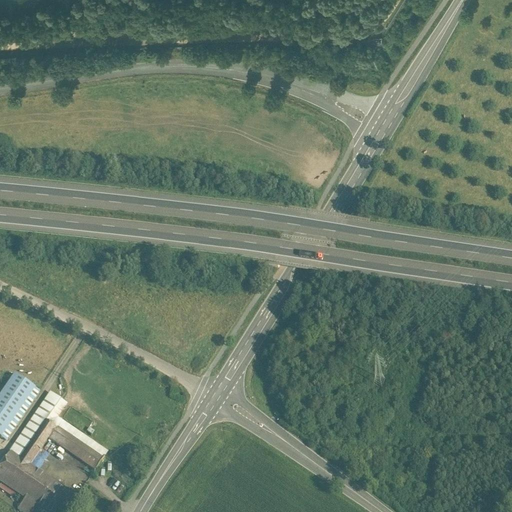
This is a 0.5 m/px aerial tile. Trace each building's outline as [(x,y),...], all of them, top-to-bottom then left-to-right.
[(345,217),(312,213),(303,229),(287,253),(278,268),(310,272),(320,257),(336,233),(345,217)] [(15,375),(0,396),(0,437),(6,441),(34,400),(29,397),(35,389),(15,375)] [(40,392),(35,389),(29,397),(34,400),(40,392)] [(50,394),(0,467),(0,482),(25,500),(18,510),(21,511),(33,511),(54,483),(29,466),(19,459),(45,422),(60,400),(50,394)] [(106,453),(56,419),(66,404),(60,400),(45,422),(55,429),(83,448),(88,451),(102,461),(105,457),(104,457),(106,453)] [(45,422),(19,459),(29,466),(48,439),(55,429),(45,422)] [(83,448),(55,429),(48,439),(76,458),(83,448)] [(83,448),(76,458),(81,461),(88,451),(83,448)] [(102,461),(88,451),(81,461),(95,471),(102,461)] [(66,511),(76,498),(54,483),(33,511),(39,511),(41,510),(42,511),(66,511)]
